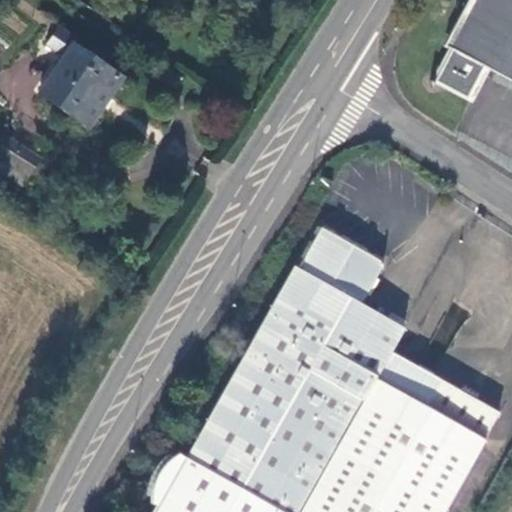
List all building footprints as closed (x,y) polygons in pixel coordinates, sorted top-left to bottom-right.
[(511,0),(466,0),(446,40),(451,62),(450,61),(433,93),(465,111),(482,79),(511,95),(511,0)] [(81,119),(114,72),(75,46),(42,93),(81,119)] [(164,80),(176,88),(184,78),(171,71),(164,80)] [(10,140),(0,154),(0,171),(22,186),(39,160),(10,140)] [(437,511),(494,409),(384,349),(399,320),(363,301),(385,264),(322,230),(301,269),(294,265),(175,479),(173,478),(170,477),(167,477),(163,477),(160,478),(157,480),(154,482),(152,485),(150,488),(149,492),(149,495),(150,499),(151,502),(152,505),(155,507),(158,510),(159,510),(157,511),(437,511)]
